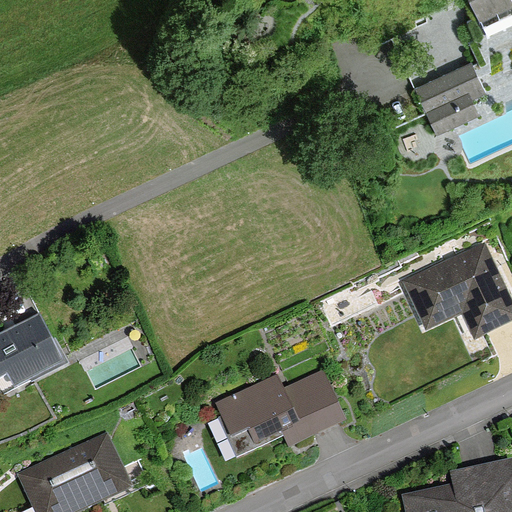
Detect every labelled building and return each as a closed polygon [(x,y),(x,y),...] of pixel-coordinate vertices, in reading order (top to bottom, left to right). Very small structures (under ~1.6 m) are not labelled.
[(511,0),(475,0),(482,16),(511,1),(511,0)] [(471,65),(416,89),(429,119),(484,96),(471,65)] [(511,305),(484,247),(406,284),(427,328),(463,312),(475,336),(511,318),(511,305)] [(67,360),(44,316),(0,338),(0,379),(16,371),(22,383),(67,360)] [(278,376),(219,404),(241,450),(288,428),(295,443),(349,417),(328,371),(285,391),(278,376)] [(108,433),(17,475),(34,511),(83,511),(134,489),(108,433)] [(452,485),(403,496),(406,511),(511,511),(511,459),(449,473),(452,485)]
